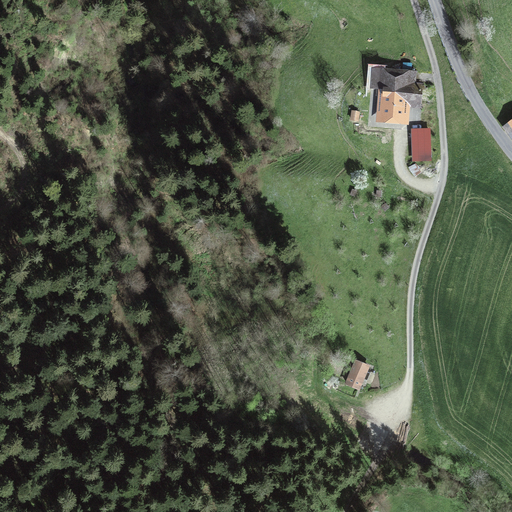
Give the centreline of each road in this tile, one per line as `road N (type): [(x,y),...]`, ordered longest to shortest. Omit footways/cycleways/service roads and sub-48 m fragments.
road 1 (track): [(360,511),(401,398),(410,267),(438,190),(438,113),(410,0)]
road 2 (unclassified): [(511,152),(469,88),(434,0)]
